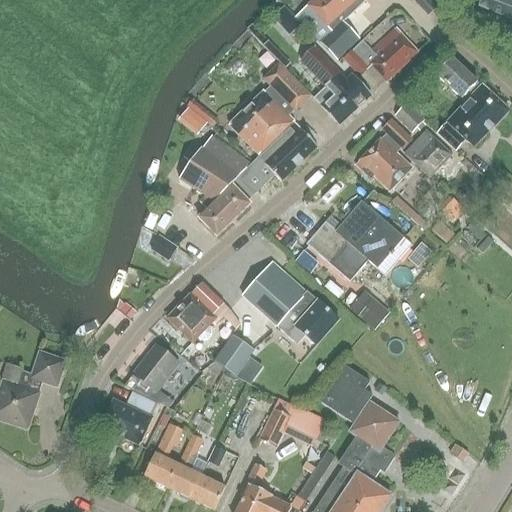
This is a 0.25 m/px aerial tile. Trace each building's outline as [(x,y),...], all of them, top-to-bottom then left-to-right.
[(348,19),(348,18),(365,2),(363,0),(313,0),(294,18),(337,61),(359,39),(343,23),(348,19)] [(428,17),(437,9),(428,0),(413,0),(413,1),(428,17)] [(511,0),(482,0),(479,8),(511,20),(511,0)] [(292,18),(281,28),(289,37),(300,27),(292,18)] [(394,30),(372,51),(363,41),(351,53),(343,60),(360,78),(371,67),(386,83),(417,53),(394,30)] [(370,97),(351,76),(345,81),(314,48),(300,61),(325,88),(313,99),(320,107),(338,127),(370,97)] [(461,100),(466,104),(481,87),(477,84),(451,60),(435,76),(461,100)] [(263,81),(271,88),(265,94),(264,93),(229,126),(259,156),(293,122),(286,115),(292,110),(294,112),(310,97),(279,66),(263,81)] [(481,87),(466,104),(447,124),(436,134),(456,152),(466,141),(473,148),(508,111),(482,87),(481,87)] [(218,121),(192,100),(187,107),(207,124),(212,128),(218,121)] [(412,134),(423,122),(406,105),(395,117),(412,134)] [(198,134),(207,124),(187,107),(178,118),(198,134)] [(403,151),(411,141),(390,121),(382,130),(386,135),(382,139),(381,138),(355,166),(370,180),(373,177),(389,193),(411,170),(396,155),(401,149),(403,151)] [(281,182),(317,148),(294,124),(237,180),(254,196),(275,176),(281,182)] [(429,179),(451,157),(426,133),(404,155),(429,179)] [(212,137),(202,150),(200,149),(179,180),(204,198),(198,203),(207,211),(198,220),(216,238),(250,206),(232,188),(232,187),(231,186),(251,165),(212,137)] [(325,224),(307,245),(329,265),(330,265),(349,282),(367,261),(384,276),(410,246),(361,204),(336,233),(325,224)] [(446,245),(454,236),(438,223),(431,231),(446,245)] [(168,261),(176,249),(159,238),(151,250),(168,261)] [(413,261),(423,268),(433,253),(423,246),(413,261)] [(303,253),(295,262),(310,274),(316,264),(303,253)] [(272,264),(242,297),(277,328),(297,345),(304,337),(316,347),(338,321),(306,293),(305,294),(272,264)] [(192,344),(197,339),(200,342),(206,341),(211,336),(211,329),(209,327),(212,324),(215,327),(223,318),(230,311),(223,305),(201,284),(166,320),(192,344)] [(389,314),(364,293),(348,311),(373,332),(389,314)] [(126,304),(119,311),(129,320),(135,313),(126,304)] [(232,337),(214,363),(234,378),(253,351),(232,337)] [(166,408),(171,401),(156,390),(176,364),(155,347),(132,376),(133,376),(124,388),(150,401),(150,400),(166,408)] [(66,362),(39,353),(31,376),(22,373),(17,387),(2,382),(0,388),(0,422),(27,432),(40,394),(38,394),(42,384),(57,389),(66,362)] [(198,374),(185,365),(177,376),(190,385),(198,374)] [(398,423),(368,403),(372,397),(364,392),(369,383),(344,367),(320,404),(353,425),(348,433),(355,438),(338,465),(343,468),(314,511),(380,511),(390,497),(371,484),(391,455),(381,448),(398,423)] [(374,391),(380,396),(385,389),(378,384),(374,391)] [(153,420),(159,407),(132,394),(125,407),(113,401),(100,429),(139,447),(152,419),(153,420)] [(275,449),(290,418),(274,411),(259,441),(275,449)] [(167,489),(178,467),(166,461),(173,447),(175,448),(183,432),(169,426),(162,441),(155,456),(154,455),(144,478),(167,489)] [(195,457),(202,442),(192,437),(185,452),(195,457)] [(454,446),(449,454),(463,463),(469,455),(454,446)] [(218,468),(225,453),(216,448),(208,463),(218,468)] [(335,457),(326,451),(296,496),(305,502),(335,457)] [(178,467),(167,489),(190,501),(201,478),(190,473),(197,458),(195,457),(185,452),(178,467)] [(266,471),(255,466),(241,496),(244,497),(236,511),(289,511),(291,508),(271,499),(272,497),(256,490),(266,471)] [(225,489),(201,478),(190,501),(214,511),(225,489)]
